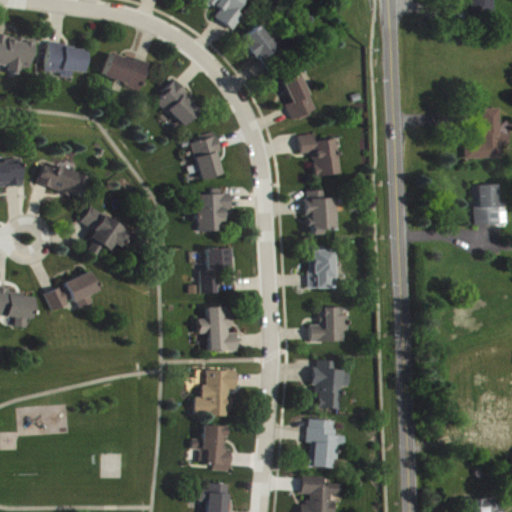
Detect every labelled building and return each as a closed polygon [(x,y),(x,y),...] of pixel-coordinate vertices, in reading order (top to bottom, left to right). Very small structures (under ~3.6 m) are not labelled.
[(235,32),(243,18),(238,14),(246,0),(198,0),(198,1),(220,14),(216,21),(235,32)] [(495,15),(495,0),(472,0),(473,15),(495,15)] [(277,49),(257,27),(240,43),(260,65),(277,49)] [(31,71),(35,42),(0,37),(0,68),(10,69),(9,75),(20,76),(21,70),(31,71)] [(48,74),(64,76),(63,79),(74,80),(74,74),(86,75),(89,50),(51,46),(48,74)] [(104,79),(141,92),(151,66),(137,61),(136,64),(113,56),(104,79)] [(283,83),(292,105),(287,107),(293,123),(317,114),(302,76),(283,83)] [(185,130),(203,111),(175,84),(157,103),(185,130)] [(503,160),(502,148),(510,148),(510,136),(502,136),(501,111),(478,111),(479,144),(466,144),(466,161),(503,160)] [(300,138),(302,157),(313,156),(316,179),(342,176),(338,141),(316,144),(315,136),(300,138)] [(224,176),(218,157),(222,155),(217,139),(192,146),(198,167),(189,170),(194,185),(224,176)] [(38,184),(82,202),(91,180),(60,168),(58,172),(45,167),(38,184)] [(508,213),(501,213),(500,187),(475,188),(476,229),(509,228),(508,213)] [(338,201),(328,201),(328,193),(306,193),(307,218),(311,218),(311,237),(323,237),(323,232),(339,232),(338,201)] [(199,234),(226,234),(226,213),(231,213),(231,196),(199,197),(199,234)] [(90,241),(111,253),(115,246),(122,249),(131,233),(90,210),(82,225),(95,232),(90,241)] [(201,274),(201,296),(218,296),(217,274),(234,274),(234,251),(207,251),(207,274),(201,274)] [(309,253),(310,291),(336,291),(335,252),(309,253)] [(46,297),(53,313),(75,304),(79,312),(94,306),(90,297),(99,293),(91,274),(64,285),(66,288),(46,297)] [(0,318),(17,319),(16,330),(27,330),(28,321),(33,321),(34,299),(11,298),(11,291),(0,290),(0,318)] [(199,322),(199,336),(209,336),(210,354),(237,353),(237,336),(232,336),(231,309),(207,309),(208,321),(199,322)] [(347,310),(320,310),(320,328),(310,328),(311,345),(345,344),(345,333),(348,333),(347,310)] [(340,412),(341,389),(349,389),(350,373),(335,373),(336,364),(315,363),(313,394),(319,394),(318,411),(340,412)] [(236,373),(206,373),(206,389),(202,389),(202,401),(194,401),(194,418),(231,418),(231,392),(236,392),(236,373)] [(309,469),(332,471),(333,462),(339,462),(339,449),(345,449),(345,438),(335,438),(336,423),(308,422),(306,446),(310,446),(309,469)] [(230,474),(231,452),(224,452),(225,429),(203,428),(202,442),(192,441),(192,452),(200,452),(200,466),(214,467),(214,473),(230,474)] [(301,511),(334,511),(335,498),(342,498),(342,486),(325,486),(326,480),(303,479),(302,497),(309,497),(309,508),(302,507),(301,511)] [(227,511),(228,487),(208,486),(208,493),(199,493),(199,504),(207,504),(207,511),(227,511)] [(495,511),(495,501),(465,502),(465,511),(495,511)]
